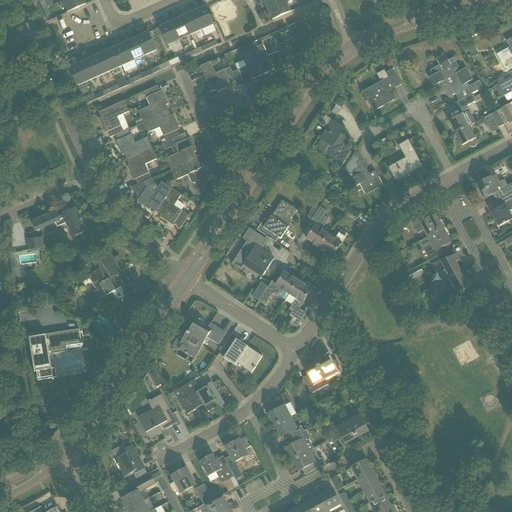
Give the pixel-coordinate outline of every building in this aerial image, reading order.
[(42,0),(37,0),(38,1),(39,2),(42,10),(46,8),(43,0),(42,0)] [(82,0),(63,0),(61,1),(66,13),(85,5),(82,0)] [(285,0),(263,0),(267,9),(285,0)] [(285,0),(267,9),(272,20),(291,12),(285,0)] [(205,7),(194,12),(202,30),(214,25),(205,7)] [(194,12),(182,17),(191,36),(202,30),(194,12)] [(171,22),(179,41),(191,36),(182,17),(171,22)] [(159,27),(168,46),(179,41),(171,22),(159,27)] [(282,50),(286,59),(296,54),(297,56),(306,52),(305,50),(311,47),(299,22),(288,27),(294,39),(283,43),(281,39),(277,41),(282,50)] [(148,32),(137,38),(145,56),(157,51),(152,41),(148,32)] [(137,38),(125,43),(134,61),(145,56),(137,38)] [(496,55),(505,72),(511,68),(511,38),(506,42),(509,48),(496,55)] [(249,44),(263,75),(269,73),(270,75),(279,71),(278,69),(288,64),(286,59),(282,50),(268,57),(263,45),(257,47),(255,42),(249,44)] [(125,43),(114,48),(122,66),(134,61),(125,43)] [(236,81),(238,87),(249,82),(249,84),(259,80),(258,78),(263,75),(249,44),(239,49),(241,55),(244,61),(235,65),(238,70),(232,73),(236,81)] [(114,48),(103,53),(111,71),(122,66),(114,48)] [(103,53),(92,58),(100,76),(111,71),(103,53)] [(168,62),(170,66),(187,59),(186,54),(178,58),(177,56),(168,60),(168,62)] [(220,59),(222,65),(228,63),(225,56),(220,59)] [(432,76),(428,78),(433,87),(447,79),(449,84),(447,86),(452,96),(461,91),(469,87),(467,83),(473,80),(466,68),(460,72),(453,58),(448,61),(445,56),(436,60),(439,66),(431,70),(430,71),(430,72),(430,73),(430,74),(432,76)] [(92,58),(80,63),(89,82),(100,76),(92,58)] [(389,58),(384,63),(389,67),(393,62),(389,58)] [(199,67),(211,93),(216,90),(217,92),(227,88),(226,86),(236,81),(232,73),(230,67),(216,74),(210,62),(199,67)] [(80,63),(69,69),(77,87),(89,82),(80,63)] [(362,92),(372,112),(394,100),(389,91),(401,85),(392,69),(381,76),(384,81),(362,92)] [(119,79),(116,81),(118,85),(117,85),(119,89),(127,86),(125,82),(123,77),(119,79)] [(505,96),(507,101),(511,99),(511,93),(511,92),(511,84),(511,85),(508,79),(494,87),(500,98),(505,96)] [(150,107),(138,112),(140,117),(143,123),(168,111),(166,105),(168,105),(164,95),(162,96),(157,86),(143,92),(150,107)] [(481,91),(473,95),(477,101),(484,97),(481,91)] [(82,98),(83,100),(85,104),(85,105),(93,101),(90,94),(82,98)] [(456,103),(462,113),(468,109),(466,107),(475,102),(471,95),(456,103)] [(339,98),(336,103),(337,106),(341,109),(342,107),(345,102),(340,100),(339,98)] [(124,101),(98,113),(101,118),(99,119),(103,129),(105,128),(107,132),(110,138),(115,135),(129,129),(126,123),(121,126),(117,118),(129,112),(127,107),(124,101)] [(511,103),(496,112),(503,125),(509,122),(509,124),(511,122),(511,103)] [(168,111),(143,123),(148,134),(155,130),(158,138),(163,136),(163,137),(164,137),(165,139),(161,141),(163,144),(166,142),(172,140),(180,136),(175,126),(177,125),(173,115),(171,116),(168,111)] [(457,117),(448,121),(455,134),(469,127),(476,123),(471,113),(467,112),(463,114),(457,117)] [(496,112),(484,118),(492,133),(499,130),(498,128),(503,125),(496,112)] [(135,119),(137,125),(143,123),(140,117),(135,119)] [(333,121),(320,140),(328,145),(322,153),(335,161),(334,163),(341,168),(342,166),(351,152),(344,148),(345,146),(344,146),(347,141),(348,142),(350,140),(341,134),(345,129),(333,121)] [(143,123),(136,126),(138,131),(142,132),(146,131),(143,123)] [(471,148),(474,148),(476,146),(477,145),(477,142),(476,140),(475,139),(476,139),(469,127),(455,134),(461,146),(468,143),(468,144),(469,147),(471,148)] [(129,129),(115,135),(120,145),(118,146),(122,156),(124,155),(127,160),(152,149),(147,138),(135,143),(132,135),(131,135),(129,129)] [(178,154),(166,159),(171,170),(196,158),(194,153),(196,152),(192,143),(190,143),(185,133),(180,136),(172,140),(174,145),(178,154)] [(405,159),(388,168),(390,172),(395,181),(422,166),(408,140),(398,146),(403,155),(405,159)] [(152,149),(127,160),(129,166),(127,167),(131,176),(133,175),(138,185),(144,182),(151,179),(149,174),(149,173),(145,165),(157,160),(152,149)] [(358,149),(345,169),(348,175),(352,172),(355,177),(351,180),(349,181),(354,188),(360,185),(361,186),(365,195),(383,186),(375,171),(369,174),(368,175),(366,172),(368,171),(361,160),(363,159),(358,149)] [(192,184),(194,189),(208,183),(203,173),(205,172),(201,163),(199,164),(196,158),(171,170),(176,181),(187,175),(191,184),(192,184)] [(159,167),(162,173),(170,170),(167,163),(159,167)] [(319,182),(327,188),(333,180),(324,174),(319,182)] [(491,178),(476,186),(484,200),(496,193),(499,199),(496,201),(501,199),(511,192),(511,183),(508,186),(505,180),(499,183),(495,175),(491,178)] [(138,185),(132,187),(138,200),(142,203),(141,205),(150,211),(151,209),(156,212),(172,189),(162,182),(154,193),(147,188),(144,182),(138,185)] [(172,189),(156,212),(161,215),(159,217),(168,223),(169,221),(180,228),(189,216),(181,211),(185,206),(177,201),(181,195),(172,189)] [(504,205),(491,213),(498,227),(507,222),(511,219),(511,217),(509,212),(511,210),(511,192),(501,199),(504,205)] [(329,194),(325,200),(330,204),(334,198),(329,194)] [(340,200),(336,207),(343,212),(344,211),(347,206),(347,205),(340,200)] [(265,218),(257,230),(275,243),(278,238),(280,239),(288,227),(287,226),(297,211),(282,201),(277,207),(285,213),(279,221),(271,216),(268,221),(265,218)] [(72,204),(32,222),(36,232),(40,229),(43,236),(52,232),(58,229),(57,227),(56,225),(66,221),(67,223),(75,238),(79,235),(87,230),(72,204)] [(310,212),(307,217),(308,217),(312,220),(319,208),(316,205),(315,207),(313,206),(309,212),(310,212)] [(347,206),(344,211),(357,220),(360,215),(347,206)] [(312,231),(306,239),(320,248),(328,235),(321,230),(326,224),(329,219),(324,216),(327,212),(320,207),(320,208),(319,208),(312,220),(311,221),(316,224),(312,231)] [(255,212),(251,218),(256,222),(260,215),(255,212)] [(424,231),(428,238),(443,229),(436,215),(426,221),(423,215),(411,222),(417,234),(424,231)] [(267,240),(249,229),(243,238),(247,241),(232,264),(241,270),(245,263),(263,275),(274,259),(260,250),(267,240)] [(428,238),(421,241),(425,248),(428,253),(432,260),(439,257),(444,254),(441,248),(451,243),(443,229),(428,238)] [(328,235),(320,248),(333,257),(346,237),(347,235),(341,230),(339,233),(335,239),(328,235)] [(27,240),(29,251),(39,249),(44,249),(42,238),(37,238),(27,240)] [(8,253),(12,278),(20,276),(15,252),(8,253)] [(432,260),(429,262),(434,272),(437,270),(443,281),(461,272),(456,263),(460,260),(456,254),(441,262),(439,257),(432,260)] [(93,293),(98,300),(121,287),(122,289),(126,287),(130,293),(131,292),(136,289),(133,283),(136,281),(130,271),(120,276),(107,255),(92,263),(97,271),(89,276),(97,290),(93,293)] [(461,272),(443,281),(447,289),(454,286),(458,294),(474,285),(470,279),(466,281),(461,272)] [(269,285),(258,302),(265,306),(273,293),(278,297),(279,295),(279,298),(283,300),(286,300),(289,295),(298,282),(284,273),(274,288),(269,285)] [(286,300),(285,301),(292,305),(289,310),(295,314),(307,296),(314,301),(313,302),(313,303),(321,292),(308,283),(305,286),(298,282),(289,295),(286,300)] [(135,298),(142,302),(145,297),(138,293),(135,298)] [(289,323),(297,328),(305,315),(300,311),(296,317),(294,316),(289,323)] [(181,344),(197,354),(207,338),(218,345),(225,333),(210,324),(208,328),(196,321),(189,333),(187,332),(181,344)] [(36,372),(37,381),(57,378),(55,368),(52,369),(49,353),(82,347),(79,330),(29,338),(34,373),(36,372)] [(237,364),(251,373),(262,356),(236,339),(223,358),(235,366),(237,364)] [(327,357),(316,363),(324,378),(336,372),(337,374),(342,371),(336,360),(331,363),(327,357)] [(308,375),(302,378),(307,387),(309,389),(311,394),(328,385),(324,378),(316,363),(304,369),(308,375)] [(149,376),(156,388),(162,385),(155,373),(149,376)] [(200,377),(170,395),(172,397),(175,395),(187,415),(204,405),(208,412),(222,404),(210,385),(198,392),(195,387),(199,385),(195,380),(200,377)] [(275,411),(269,414),(275,426),(290,418),(290,417),(295,415),(289,404),(291,403),(285,393),(281,396),(283,400),(272,406),(275,411)] [(138,418),(146,434),(159,427),(161,432),(177,424),(162,395),(148,402),(152,410),(138,418)] [(317,408),(320,414),(321,414),(325,412),(326,408),(324,404),(317,408)] [(362,407),(345,416),(357,438),(368,432),(365,425),(370,422),(362,407)] [(345,416),(328,425),(330,430),(331,432),(336,441),(342,438),(345,444),(357,438),(345,416)] [(290,418),(275,426),(281,437),(287,434),(290,440),(302,433),(306,431),(306,430),(304,432),(301,427),(299,428),(297,429),(290,418)] [(293,445),(287,448),(293,460),(314,449),(310,442),(312,441),(309,436),(306,431),(302,433),(290,440),(293,445)] [(231,457),(225,460),(227,464),(232,473),(231,473),(234,477),(236,481),(242,477),(241,473),(239,471),(236,470),(237,466),(235,462),(243,458),(247,464),(258,458),(251,446),(244,450),(239,440),(226,447),(231,457)] [(119,457),(114,459),(124,477),(132,473),(136,481),(147,475),(144,469),(145,469),(132,445),(124,449),(122,446),(118,448),(117,453),(119,457)] [(314,449),(293,460),(300,471),(306,468),(309,473),(325,464),(322,458),(320,459),(314,449),(315,448),(314,449)] [(213,454),(199,462),(207,477),(208,477),(215,473),(218,478),(221,484),(223,483),(234,477),(231,473),(232,473),(227,464),(220,468),(213,454)] [(366,460),(351,469),(357,480),(372,472),(366,460)] [(186,469),(172,477),(175,482),(179,489),(181,493),(195,486),(191,477),(186,469)] [(161,492),(168,488),(159,472),(151,477),(151,476),(129,488),(127,485),(127,486),(132,494),(122,500),(128,510),(144,502),(148,499),(144,490),(156,483),(161,492)] [(372,472),(357,480),(364,492),(379,484),(372,472)] [(336,477),(331,480),(337,492),(344,488),(341,482),(339,483),(336,477)] [(113,478),(110,489),(118,490),(121,480),(113,478)] [(379,484),(364,492),(370,503),(385,495),(379,484)] [(195,490),(204,505),(213,501),(204,485),(195,490)] [(333,490),(321,496),(329,511),(341,505),(337,499),(333,490)] [(166,495),(169,502),(174,499),(171,493),(166,495)] [(345,493),(340,496),(343,503),(349,500),(345,493)] [(385,495),(370,503),(374,511),(380,511),(391,507),(385,495)] [(329,511),(321,496),(310,502),(314,511),(329,511)] [(207,507),(200,511),(223,511),(229,509),(223,498),(214,503),(207,507)] [(169,502),(173,508),(178,506),(174,499),(169,502)] [(349,500),(343,503),(348,511),(353,511),(355,511),(349,500)] [(144,502),(128,510),(128,511),(150,511),(154,510),(151,504),(147,506),(144,502)] [(314,511),(310,502),(298,508),(300,511),(314,511)]
